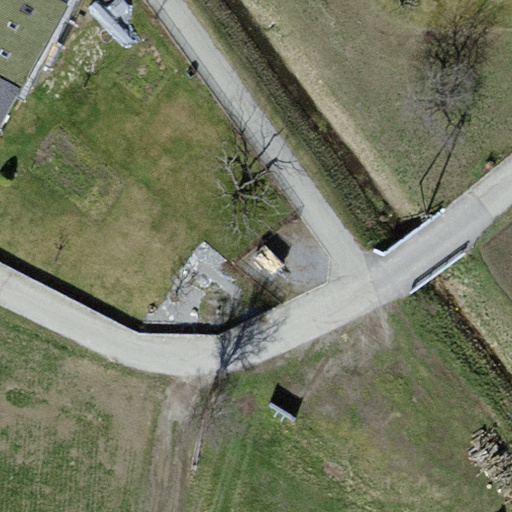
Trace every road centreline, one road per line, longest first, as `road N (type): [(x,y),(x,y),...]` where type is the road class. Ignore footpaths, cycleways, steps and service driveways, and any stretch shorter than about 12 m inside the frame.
road 1 (residential): [(0,274),(149,341),(248,340),(390,284)]
road 2 (residential): [(178,0),(390,284)]
road 3 (track): [(248,340),(462,511)]
road 4 (track): [(189,341),(170,511)]
road 5 (residential): [(390,284),(511,185)]
